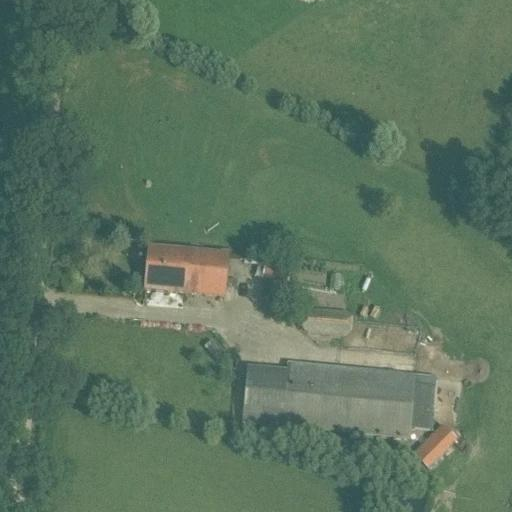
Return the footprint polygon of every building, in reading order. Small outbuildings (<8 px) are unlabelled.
[(146,293),(224,301),(228,257),(149,250),(146,293)] [(297,301),(344,302),(345,266),(326,265),(326,261),(297,261),(297,301)] [(262,281),(288,285),(291,268),(266,263),(262,281)] [(345,342),(353,336),(353,320),(348,315),(308,311),(301,316),(300,332),(306,339),(345,342)] [(117,343),(131,347),(134,335),(121,331),(117,343)] [(246,372),(242,427),(410,442),(416,378),(287,365),(286,376),(246,372)] [(437,479),(462,456),(453,447),(457,443),(442,428),(412,458),(427,473),(430,470),(437,479)]
